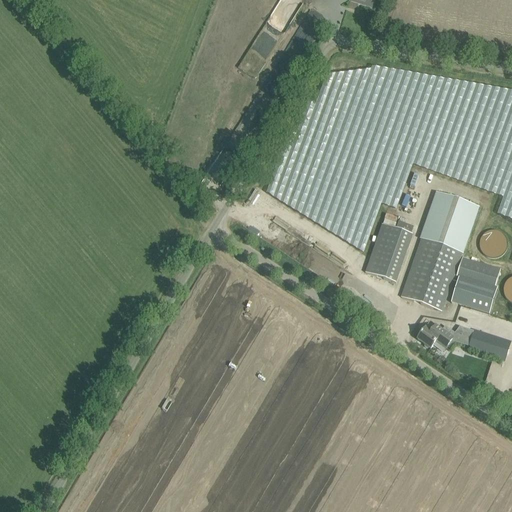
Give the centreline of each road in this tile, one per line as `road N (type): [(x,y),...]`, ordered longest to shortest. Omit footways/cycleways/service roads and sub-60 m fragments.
road 1 (unclassified): [(215,230),(328,47),(349,42),(511,71)]
road 2 (unclassified): [(511,425),(215,230)]
road 3 (unclassified): [(43,511),(215,230)]
